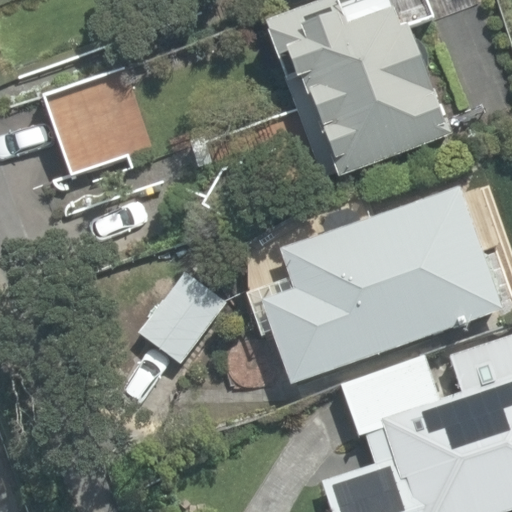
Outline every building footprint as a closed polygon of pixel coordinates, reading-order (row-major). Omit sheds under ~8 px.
[(337,177),(448,133),(404,27),(431,17),(423,0),(313,0),(259,20),(280,75),(288,72),(290,77),(295,75),(337,177)] [(114,47),(24,86),(50,144),(140,104),(114,47)] [(287,384),(500,310),(494,296),(499,294),(483,251),(499,244),(478,189),(458,197),(455,185),(276,250),(286,278),(243,293),(259,335),(268,332),(287,384)] [(179,258),(127,329),(179,367),(231,296),(179,258)] [(497,511),(511,507),(511,332),(351,388),(374,463),(319,480),(329,511),(497,511)]
